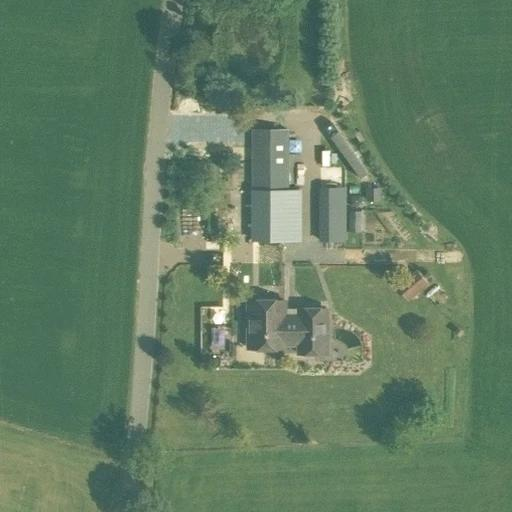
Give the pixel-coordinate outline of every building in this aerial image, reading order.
[(301,242),(301,191),(287,191),(288,130),(251,130),(250,242),(301,242)] [(319,241),(344,241),(344,189),(319,189),(319,241)] [(380,201),(380,189),(366,189),(366,202),(380,202),(380,201)] [(407,301),(427,284),(415,270),(395,287),(407,301)] [(441,309),(451,305),(445,290),(435,295),(441,309)] [(290,344),(290,316),(283,316),(283,301),(247,300),(247,348),(283,349),(283,344),(290,344)] [(290,316),(290,344),(298,344),(298,354),(326,354),(326,309),(298,309),(298,316),(290,316)]
